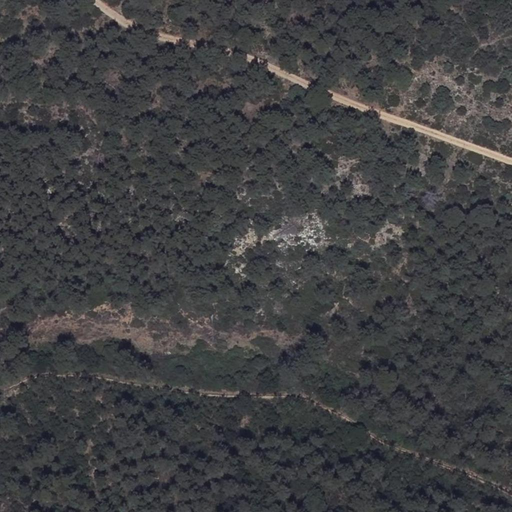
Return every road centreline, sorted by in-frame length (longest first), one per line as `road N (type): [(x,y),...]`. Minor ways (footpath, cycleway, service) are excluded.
road 1 (track): [(511,494),(383,442),(290,393),(154,389),(74,372),(41,374),(0,391)]
road 2 (track): [(93,0),(156,35),(250,59),(336,102),(511,164)]
